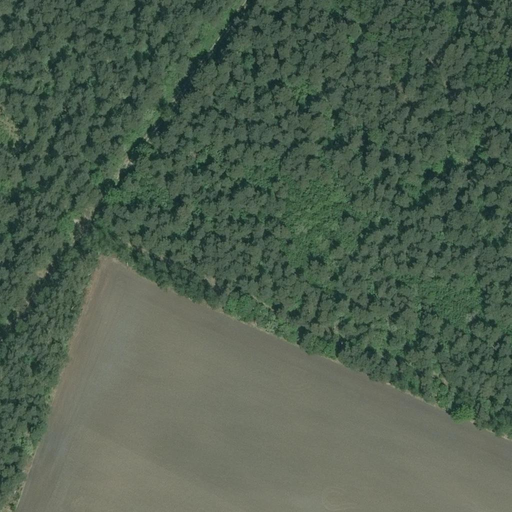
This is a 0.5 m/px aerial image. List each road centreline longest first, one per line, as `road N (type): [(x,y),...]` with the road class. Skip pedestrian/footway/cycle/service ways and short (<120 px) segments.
road 1 (track): [(0,186),(511,413)]
road 2 (track): [(0,338),(252,0)]
